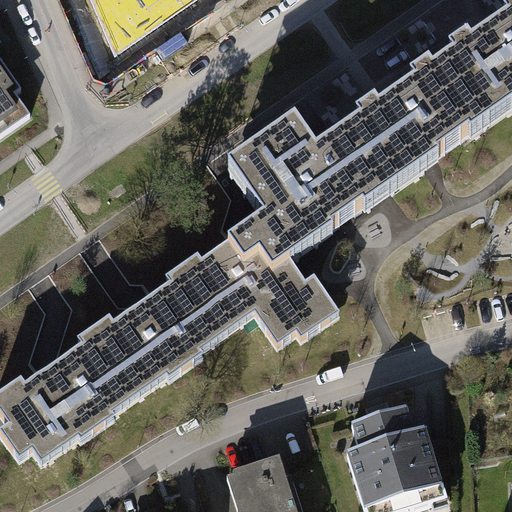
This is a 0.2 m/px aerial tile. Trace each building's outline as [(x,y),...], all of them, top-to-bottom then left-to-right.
[(453,62),(443,69),(480,121),(511,100),(511,99),(511,13),(504,19),(507,24),(495,34),(472,49),(468,44),(450,57),(453,62)] [(350,134),(387,187),(424,162),(432,155),(437,161),(469,139),(464,133),(480,121),(443,69),(433,77),(429,71),(411,84),(415,89),(405,96),(392,105),(379,114),(375,109),(357,122),(361,127),(350,134)] [(0,137),(27,118),(0,80),(0,137)] [(285,210),(307,242),(312,249),(363,213),(362,204),(379,192),(387,187),(350,134),(333,146),(317,158),(296,127),(238,168),(273,219),(285,210)] [(199,262),(182,274),(223,332),(250,313),(278,352),(296,339),(301,346),(331,325),(285,258),(295,251),(307,242),(285,210),(273,219),(260,228),(203,268),(199,262)] [(196,351),(223,332),(182,274),(166,285),(170,290),(144,309),(114,329),(110,324),(94,335),(134,393),(161,375),(169,386),(204,362),(196,351)] [(107,412),(134,393),(94,335),(78,347),(82,352),(52,374),(26,391),(22,386),(0,401),(0,418),(2,421),(9,432),(0,438),(20,466),(38,453),(42,458),(73,436),(81,447),(115,423),(107,412)] [(403,411),(348,428),(355,453),(343,456),(360,511),(365,511),(375,509),(376,511),(413,511),(429,507),(425,494),(439,490),(421,432),(410,436),(403,411)] [(286,511),(271,462),(230,475),(241,511),(286,511)]
